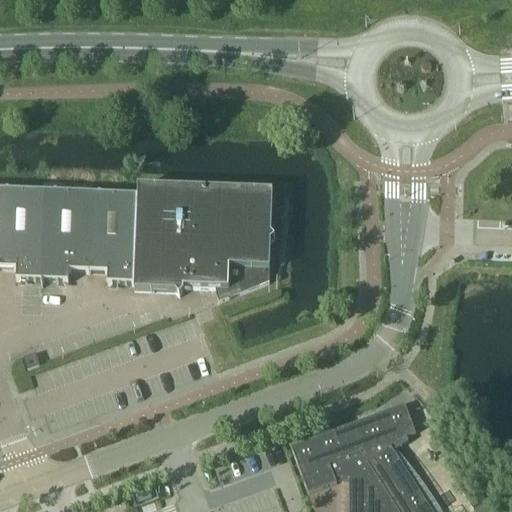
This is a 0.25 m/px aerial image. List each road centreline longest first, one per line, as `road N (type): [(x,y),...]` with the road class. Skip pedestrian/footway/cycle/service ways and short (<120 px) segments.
road 1 (tertiary): [(31,486),(349,372),(390,338),(402,293),(401,234)]
road 2 (secondary): [(0,51),(251,57)]
road 3 (secondary): [(460,67),(425,30),(390,31),(363,53)]
